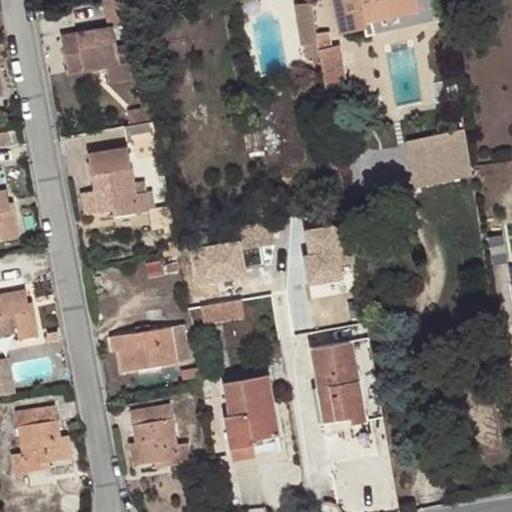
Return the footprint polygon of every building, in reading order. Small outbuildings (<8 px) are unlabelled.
[(309,0),(299,2),(309,57),(326,53),(332,83),(346,81),(331,0),(309,0)] [(332,0),(339,32),(365,28),(363,17),(416,7),(414,0),(332,0)] [(140,41),(117,45),(113,26),(62,35),(69,72),(107,65),(110,81),(146,75),(140,41)] [(138,157),(160,153),(154,121),(126,126),(129,142),(135,142),(138,157)] [(472,125),(413,138),(423,186),(483,173),(472,125)] [(124,207),(125,213),(150,209),(145,180),(134,183),(127,147),(88,153),(95,191),(83,193),(87,214),(114,209),(124,207)] [(0,238),(0,240),(20,236),(15,208),(12,209),(8,188),(0,189),(0,238)] [(237,241),(193,249),(199,283),(246,275),(245,269),(264,266),(261,246),(275,243),(271,219),(235,225),(237,241)] [(313,257),(304,259),(309,285),(344,279),(342,265),(355,263),(348,227),(308,234),(313,257)] [(0,334),(19,331),(20,338),(40,335),(35,308),(30,309),(27,290),(0,295),(0,292),(0,334)] [(245,316),(242,300),(201,307),(204,323),(245,316)] [(189,361),(184,325),(111,336),(113,351),(119,350),(123,372),(189,361)] [(334,406),(336,425),(366,420),(352,341),(311,348),(321,408),(334,406)] [(253,439),(273,435),(279,434),(269,375),(223,383),(229,416),(224,417),(231,454),(254,450),(253,439)] [(164,459),(164,464),(192,459),(190,443),(178,445),(171,403),(132,410),(137,441),(141,462),(156,460),(164,459)] [(52,459),(64,458),(61,437),(57,405),(16,411),(22,453),(13,455),(16,473),(43,468),(42,461),(52,459)] [(324,427),(336,425),(334,406),(321,408),(324,427)] [(61,437),(64,458),(73,456),(70,435),(61,437)] [(275,452),(273,435),(253,439),(254,450),(255,455),(275,452)] [(141,462),(137,441),(130,443),(133,464),(141,462)] [(255,455),(254,450),(231,454),(232,459),(255,455)] [(53,467),(52,459),(42,461),(43,468),(53,467)]
